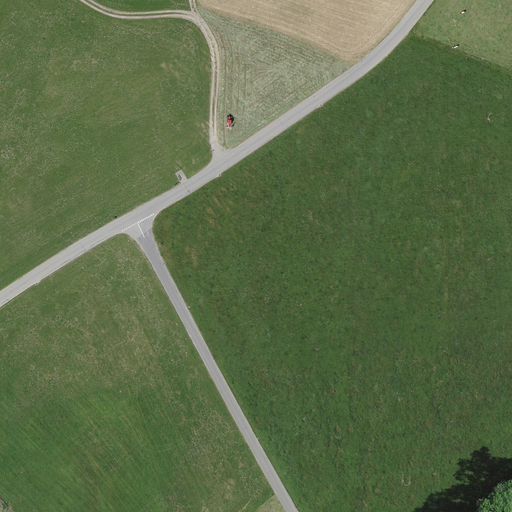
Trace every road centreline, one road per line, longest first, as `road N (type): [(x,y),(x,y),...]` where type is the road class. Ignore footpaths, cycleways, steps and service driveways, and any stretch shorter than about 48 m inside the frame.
road 1 (residential): [(134,217),(357,72),(425,0)]
road 2 (residential): [(291,511),(134,217)]
road 3 (track): [(221,164),(212,131),(216,59),(195,16),(119,17),(77,0)]
road 4 (residential): [(0,300),(134,217)]
